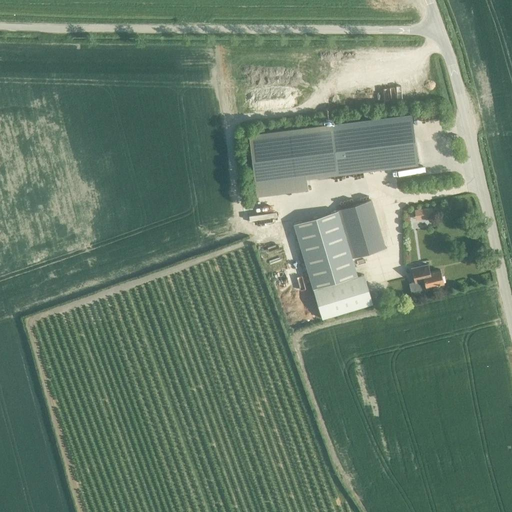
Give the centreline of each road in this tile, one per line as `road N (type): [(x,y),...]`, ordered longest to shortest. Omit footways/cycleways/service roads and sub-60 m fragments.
road 1 (unclassified): [(0,26),(439,31)]
road 2 (tertiary): [(511,314),(439,31)]
